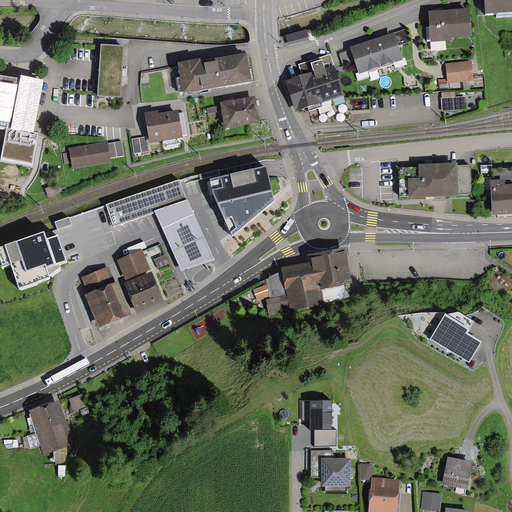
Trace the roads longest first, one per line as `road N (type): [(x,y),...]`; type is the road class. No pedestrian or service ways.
road 1 (primary): [(0,406),(75,372),(307,232)]
road 2 (residential): [(37,49),(52,68),(48,115),(129,121),(141,51),(266,50)]
road 3 (residential): [(511,138),(306,163)]
road 4 (residential): [(66,4),(264,13)]
road 5 (residential): [(268,60),(429,0)]
